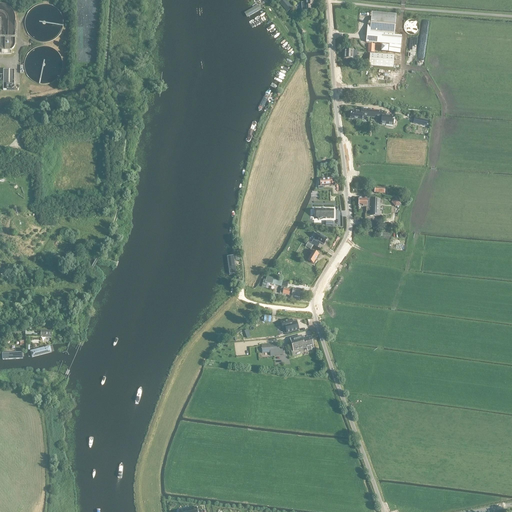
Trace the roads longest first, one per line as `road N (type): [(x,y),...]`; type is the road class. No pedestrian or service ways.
road 1 (residential): [(383,511),(312,309),(314,289),(349,228),(327,0)]
road 2 (unknown): [(213,497),(218,491),(362,511)]
road 3 (track): [(429,182),(410,259),(344,239)]
road 4 (track): [(401,280),(360,402),(344,405)]
road 5 (track): [(403,0),(398,80),(334,86)]
road 6 (track): [(402,67),(424,69),(443,106),(429,182)]
